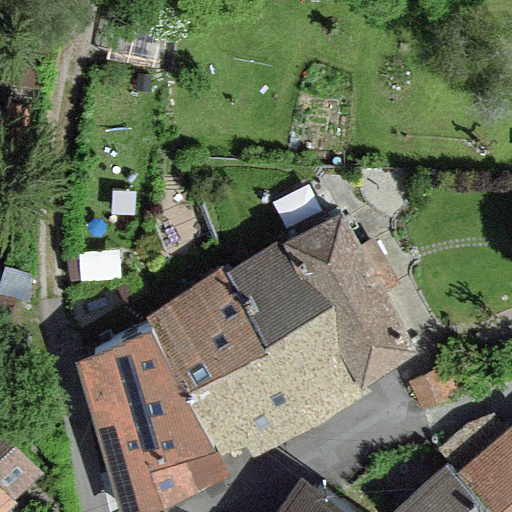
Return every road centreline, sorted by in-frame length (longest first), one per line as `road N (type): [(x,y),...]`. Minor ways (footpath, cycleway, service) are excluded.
road 1 (track): [(95,511),(52,245),(54,192),(90,0)]
road 2 (residential): [(407,401),(210,511)]
